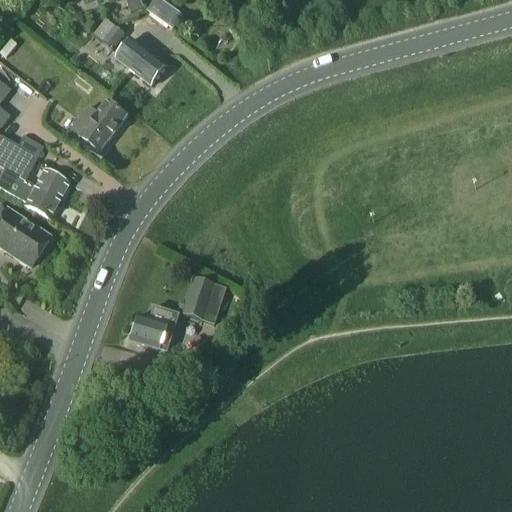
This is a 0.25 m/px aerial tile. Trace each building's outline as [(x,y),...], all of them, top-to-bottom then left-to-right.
[(139,0),(132,0),(126,3),(130,14),(143,9),(139,0)] [(46,3),(42,8),(49,14),(54,9),(46,3)] [(106,22),(93,39),(114,54),(126,37),(106,22)] [(117,61),(125,68),(124,69),(151,90),(167,70),(140,49),(139,50),(131,43),(117,61)] [(89,110),(71,133),(100,155),(127,120),(107,104),(97,117),(89,110)] [(0,132),(10,121),(0,113),(0,132)] [(0,178),(0,192),(25,206),(35,189),(25,184),(31,172),(0,155),(0,171),(2,173),(0,178)] [(35,189),(25,206),(24,209),(49,223),(69,187),(44,173),(35,189)] [(6,212),(0,221),(0,251),(30,271),(50,241),(6,212)] [(213,328),(225,293),(213,289),(192,282),(180,318),(202,325),(213,328)] [(128,344),(157,353),(165,356),(177,319),(152,311),(148,323),(136,319),(128,344)]
